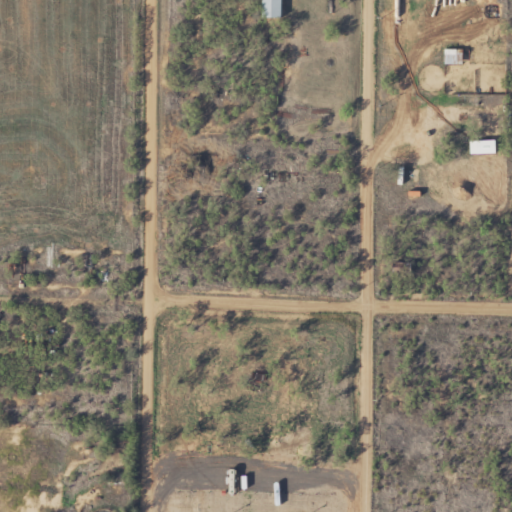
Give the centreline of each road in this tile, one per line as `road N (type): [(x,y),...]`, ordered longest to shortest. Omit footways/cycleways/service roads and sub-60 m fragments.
road 1 (residential): [(357,511),(365,311),(360,0)]
road 2 (residential): [(144,511),(152,0)]
road 3 (residential): [(511,310),(148,304)]
